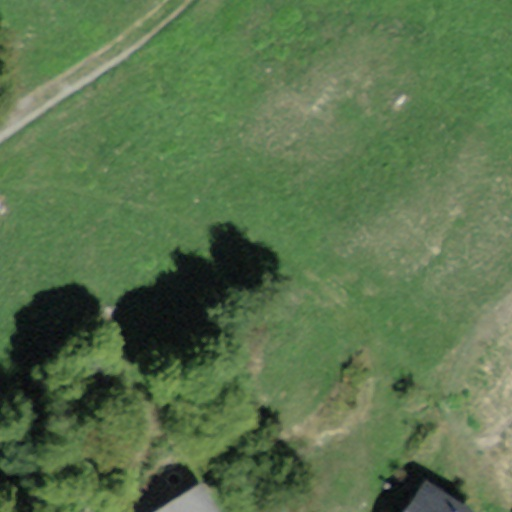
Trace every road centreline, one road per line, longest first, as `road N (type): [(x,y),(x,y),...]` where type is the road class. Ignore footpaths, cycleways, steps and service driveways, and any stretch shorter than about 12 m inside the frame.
road 1 (track): [(0,126),(192,142),(283,166),(336,210),(359,281)]
road 2 (track): [(0,96),(119,0)]
